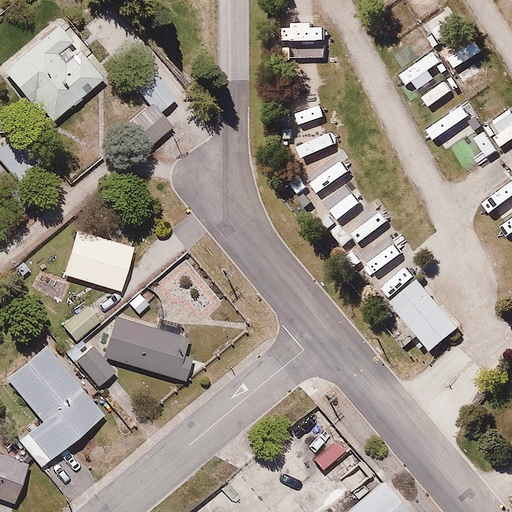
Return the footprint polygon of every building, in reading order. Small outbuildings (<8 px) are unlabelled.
[(409,6),(405,0),(396,0),(382,11),(389,21),(409,6)] [(420,0),(413,5),(420,16),(441,3),(439,0),(420,0)] [(452,14),(430,31),(437,41),(459,24),(452,14)] [(106,76),(56,19),(3,65),(52,123),(106,76)] [(284,24),(284,42),(330,43),(330,25),(284,24)] [(420,24),(398,36),(403,46),(425,33),(420,24)] [(459,43),(443,52),(453,67),(483,49),(476,38),(462,47),(459,43)] [(434,43),(406,62),(415,75),(443,57),(434,43)] [(475,72),(465,80),(474,92),(498,74),(485,57),(471,67),(475,72)] [(450,69),(420,92),(429,104),(459,82),(450,69)] [(296,71),(296,85),(320,86),(321,73),(296,71)] [(177,99),(154,75),(136,91),(149,106),(151,105),(160,115),(177,99)] [(299,103),(301,122),(325,118),(322,100),(299,103)] [(468,103),(440,120),(453,141),(481,124),(468,103)] [(160,115),(151,105),(149,106),(128,125),(148,149),(171,128),(160,115)] [(511,106),(486,125),(501,145),(511,137),(511,106)] [(299,138),(304,154),(338,142),(332,126),(299,138)] [(18,134),(0,148),(0,162),(18,183),(42,162),(18,134)] [(315,180),(323,191),(347,174),(339,162),(315,180)] [(304,168),(290,176),(310,211),(324,203),(304,168)] [(511,177),(493,191),(500,202),(511,194),(511,177)] [(337,201),(345,213),(367,198),(359,186),(337,201)] [(332,204),(321,212),(341,240),(352,233),(332,204)] [(352,226),(361,238),(389,220),(381,207),(352,226)] [(77,223),(63,266),(120,285),(134,241),(77,223)] [(363,256),(372,270),(400,251),(390,237),(363,256)] [(34,267),(23,254),(11,264),(21,277),(34,267)] [(407,275),(378,299),(419,348),(448,325),(407,275)] [(64,320),(75,334),(99,316),(87,302),(64,320)] [(103,350),(186,373),(192,352),(184,350),(189,330),(114,310),(103,350)] [(46,339),(6,374),(40,414),(18,432),(43,460),(104,407),(46,339)] [(93,341),(85,348),(79,341),(66,352),(75,362),(79,359),(98,382),(117,366),(93,341)] [(121,383),(106,393),(129,424),(144,413),(121,383)] [(29,457),(9,449),(0,438),(0,493),(9,498),(29,457)] [(323,493),(358,459),(338,439),(326,450),(321,446),(307,460),(315,469),(308,477),(323,493)] [(406,511),(377,477),(336,511),(406,511)]
